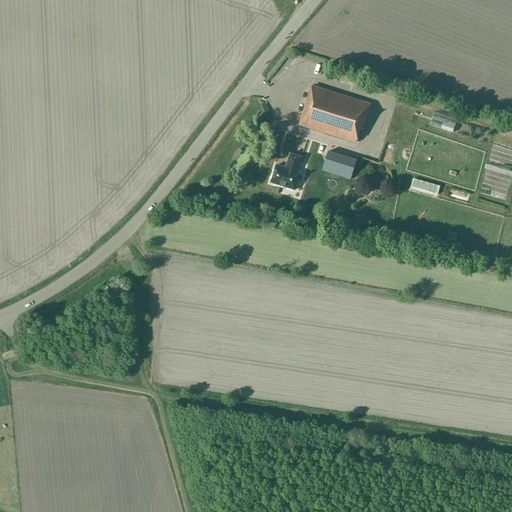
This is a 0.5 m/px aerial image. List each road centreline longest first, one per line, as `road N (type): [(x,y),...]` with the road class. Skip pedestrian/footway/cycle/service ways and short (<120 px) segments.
road 1 (tertiary): [(0,316),(77,273),(129,229),(314,0)]
road 2 (track): [(1,315),(13,360),(158,397)]
road 3 (track): [(140,388),(136,291),(118,246)]
